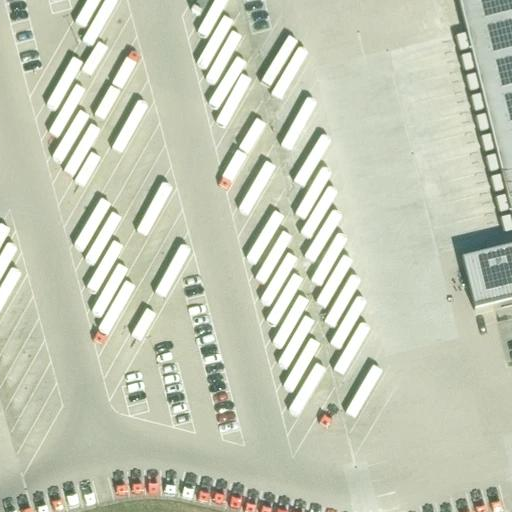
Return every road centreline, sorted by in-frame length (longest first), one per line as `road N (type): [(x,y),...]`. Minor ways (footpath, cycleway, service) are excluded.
road 1 (unknown): [(498,414),(433,310),(307,0)]
road 2 (unknown): [(311,474),(498,414)]
